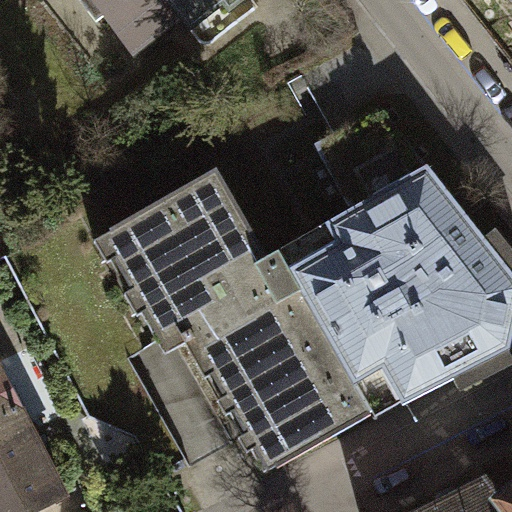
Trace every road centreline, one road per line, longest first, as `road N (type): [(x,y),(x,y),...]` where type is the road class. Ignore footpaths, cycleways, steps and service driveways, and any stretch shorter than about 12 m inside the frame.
road 1 (residential): [(511,398),(283,511)]
road 2 (residential): [(397,0),(511,145)]
